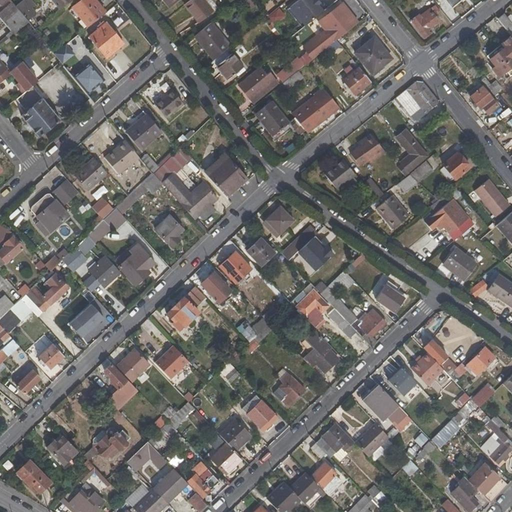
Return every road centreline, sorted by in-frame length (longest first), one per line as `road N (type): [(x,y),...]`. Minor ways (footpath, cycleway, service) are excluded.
road 1 (residential): [(0,446),(279,179)]
road 2 (residential): [(441,292),(215,511)]
road 3 (residential): [(279,179),(441,292)]
road 4 (residential): [(279,179),(421,63)]
road 5 (residential): [(170,50),(36,169)]
road 6 (residential): [(170,50),(279,179)]
road 7 (residential): [(421,63),(511,176)]
